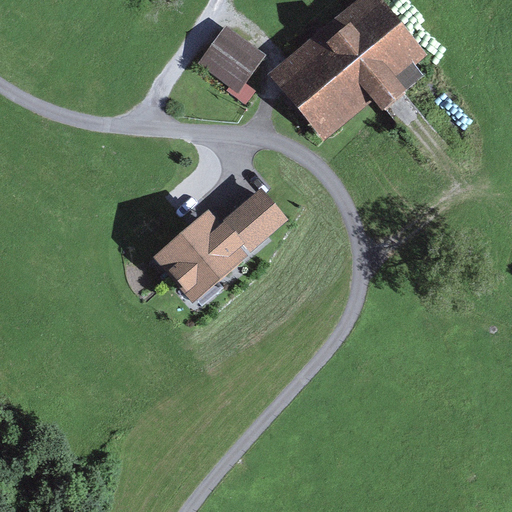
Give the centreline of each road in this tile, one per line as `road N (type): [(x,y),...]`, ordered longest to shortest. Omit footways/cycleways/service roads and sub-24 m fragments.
road 1 (track): [(139,127),(250,136),(305,158),(336,187),(361,261),(356,302),(337,338),(187,511)]
road 2 (track): [(220,0),(139,127)]
